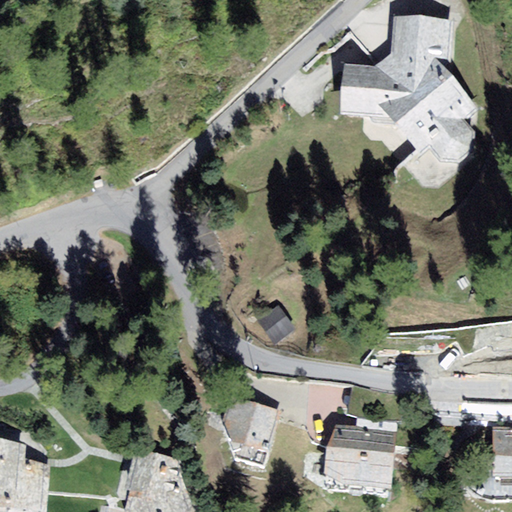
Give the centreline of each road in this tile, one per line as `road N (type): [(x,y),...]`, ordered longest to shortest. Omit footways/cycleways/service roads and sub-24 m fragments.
road 1 (residential): [(120,221),(165,251),(195,306),(246,354),(431,386),(511,389)]
road 2 (residential): [(120,221),(358,0)]
road 3 (residential): [(74,220),(83,284),(72,351),(47,375),(0,388)]
